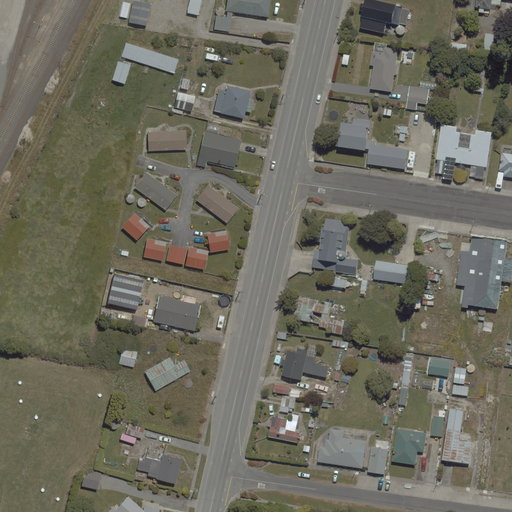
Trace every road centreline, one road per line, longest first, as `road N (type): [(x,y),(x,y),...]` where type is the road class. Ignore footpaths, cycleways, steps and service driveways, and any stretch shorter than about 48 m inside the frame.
road 1 (secondary): [(218,474),(284,180)]
road 2 (residential): [(218,474),(473,511)]
road 3 (residential): [(284,180),(511,214)]
road 4 (secondary): [(284,180),(325,0)]
